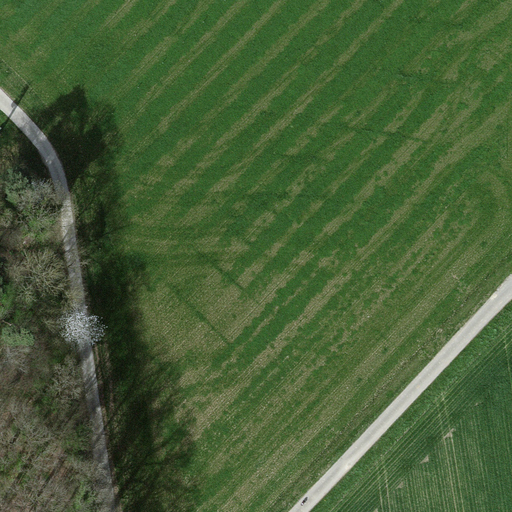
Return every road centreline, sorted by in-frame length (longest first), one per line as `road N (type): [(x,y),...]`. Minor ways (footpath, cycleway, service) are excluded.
road 1 (track): [(0,104),(42,147),(65,196),(112,511)]
road 2 (track): [(511,287),(297,511)]
